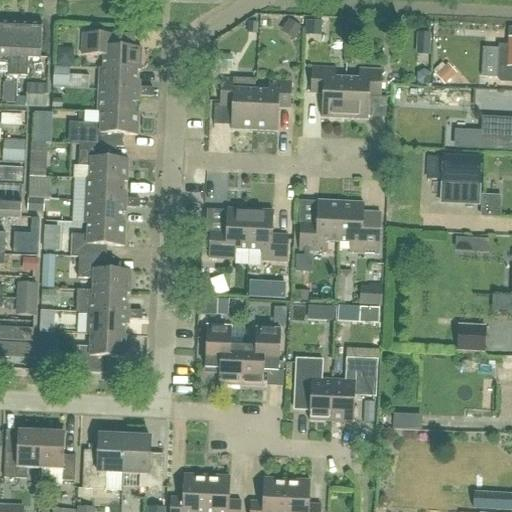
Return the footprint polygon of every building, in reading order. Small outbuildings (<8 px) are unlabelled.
[(7,77),(18,78),(20,24),(0,22),(0,58),(8,59),(7,77)] [(288,22),(282,31),(294,39),(300,30),(288,22)] [(306,23),(306,36),(320,37),(321,24),(306,23)] [(20,24),(18,78),(28,78),(29,59),(41,60),(43,25),(20,24)] [(248,24),(247,33),(257,34),(258,24),(248,24)] [(137,72),(137,73),(140,73),(142,50),(114,49),(114,37),(82,35),(81,57),(103,58),(103,70),(103,71),(137,72)] [(431,36),(417,35),(417,45),(430,46),(431,36)] [(511,40),(508,41),(508,47),(498,47),(498,50),(496,80),(500,84),(511,84),(511,40)] [(483,49),(481,79),(496,80),(498,50),(483,49)] [(217,55),(216,69),(228,70),(229,55),(217,55)] [(55,69),(54,89),(69,89),(70,70),(55,69)] [(322,96),(321,120),(344,121),(346,81),(336,80),(336,70),(311,69),(310,96),(322,96)] [(437,77),(445,86),(453,78),(445,69),(437,77)] [(103,71),(103,70),(99,70),(98,92),(136,94),(136,98),(144,99),(144,90),(136,89),(137,73),(137,72),(103,71)] [(346,81),(344,121),(368,122),(369,98),(381,99),(382,73),(359,71),(359,81),(346,81)] [(417,75),(417,82),(423,86),(429,83),(430,76),(424,72),(417,75)] [(254,133),(256,93),(256,83),(221,81),(220,107),(232,108),(231,132),(254,133)] [(256,93),(254,133),(277,134),(278,110),(290,111),(292,84),(268,83),(268,93),(256,93)] [(2,106),(14,106),(15,87),(3,86),(2,106)] [(47,109),(48,87),(27,86),(26,108),(47,109)] [(144,90),(144,99),(152,99),(153,90),(144,90)] [(135,115),(136,98),(136,94),(98,92),(97,114),(101,115),(101,114),(135,115)] [(54,101),(53,110),(62,111),(62,101),(54,101)] [(138,115),(135,115),(101,114),(101,115),(100,127),(69,125),(68,146),(82,147),(82,148),(114,149),(114,137),(137,138),(138,115)] [(22,127),(23,115),(1,115),(1,126),(22,127)] [(48,132),(49,117),(36,116),(35,131),(48,132)] [(24,163),(25,145),(8,144),(7,163),(24,163)] [(31,147),(30,164),(45,165),(46,148),(31,147)] [(124,184),(127,184),(128,161),(91,160),(87,153),(79,152),(78,168),(90,169),(90,181),(90,182),(124,184)] [(480,186),(482,158),(441,156),(440,184),(480,186)] [(0,169),(0,183),(22,185),(23,171),(0,169)] [(53,180),(30,179),(28,199),(52,201),(53,180)] [(90,182),(90,181),(86,181),(85,203),(123,205),(122,210),(131,210),(131,201),(123,200),(124,184),(90,182)] [(0,220),(20,221),(21,201),(0,199),(0,220)] [(45,201),(28,200),(28,212),(44,213),(45,201)] [(131,201),(131,210),(139,210),(140,201),(131,201)] [(122,227),(122,226),(122,210),(123,205),(85,203),(84,226),(88,226),(88,225),(122,227)] [(339,245),(341,205),(317,204),(316,227),(300,227),(299,253),(327,254),(328,244),(339,245)] [(341,205),(339,245),(349,245),(348,255),(377,256),(377,257),(379,257),(381,216),(364,215),(364,206),(341,205)] [(248,253),(250,213),(227,211),(226,235),(209,234),(208,260),(235,262),(236,252),(248,253)] [(250,213),(248,253),(261,253),(260,263),(287,264),(288,238),(272,237),(273,214),(250,213)] [(37,255),(39,225),(17,224),(15,254),(37,255)] [(125,226),(122,226),(122,227),(88,225),(88,226),(87,238),(72,237),(71,259),(79,260),(79,259),(100,260),(100,248),(124,249),(125,226)] [(53,252),(53,239),(45,239),(44,251),(53,252)] [(473,242),(472,254),(489,255),(489,243),(473,242)] [(108,260),(100,260),(79,259),(79,260),(78,281),(93,281),(92,293),(92,294),(126,295),(126,296),(130,296),(131,273),(107,272),(108,260)] [(37,273),(38,262),(28,261),(28,272),(37,273)] [(217,300),(210,281),(199,280),(199,299),(217,300)] [(37,286),(17,286),(17,301),(36,302),(37,286)] [(381,308),(382,286),(368,286),(368,289),(359,288),(358,307),(381,308)] [(77,292),(76,315),(88,315),(89,294),(89,293),(77,292)] [(51,304),(52,293),(42,293),(41,304),(51,304)] [(92,294),(92,293),(89,293),(89,294),(88,315),(125,317),(125,321),(133,322),(134,313),(125,312),(126,296),(126,295),(92,294)] [(294,294),(293,301),(305,302),(306,294),(294,294)] [(198,316),(216,317),(217,301),(198,300),(198,316)] [(35,318),(36,302),(17,301),(16,317),(35,318)] [(379,327),(380,312),(378,312),(360,311),(360,326),(379,327)] [(134,313),(133,322),(142,322),(142,313),(134,313)] [(124,338),(125,321),(125,317),(88,315),(87,337),(90,337),(124,338)] [(54,323),(44,323),(43,333),(54,333),(54,323)] [(219,374),(219,387),(241,388),(243,347),(230,346),(231,329),(207,328),(205,373),(219,374)] [(484,353),(485,329),(459,328),(458,352),(484,353)] [(231,329),(230,346),(243,347),(244,330),(231,329)] [(20,344),(32,345),(33,332),(21,331),(20,344)] [(243,347),(241,388),(263,389),(264,376),(278,377),(278,366),(280,332),(256,331),(255,348),(243,347)] [(124,338),(90,337),(90,349),(76,349),(75,375),(109,377),(109,360),(127,361),(128,338),(124,338)] [(10,345),(0,344),(0,359),(10,360),(10,345)] [(21,360),(31,361),(32,347),(22,346),(21,360)] [(346,351),(346,362),(350,362),(368,363),(377,363),(378,352),(346,351)] [(55,358),(39,357),(38,373),(54,374),(55,358)] [(309,423),(331,424),(333,383),(322,382),(323,362),(296,361),(293,408),(310,409),(309,423)] [(333,383),(331,424),(353,425),(355,399),(366,399),(376,400),(377,363),(368,363),(346,362),(345,384),(333,383)] [(39,471),(41,435),(18,434),(17,455),(5,455),(4,480),(26,481),(27,471),(39,471)] [(41,435),(39,471),(40,471),(40,485),(62,486),(62,483),(74,484),(76,458),(64,458),(65,436),(41,435)] [(123,476),(124,439),(99,437),(97,461),(83,460),(82,491),(105,492),(106,475),(123,476)] [(124,439),(123,476),(139,477),(139,490),(148,490),(148,494),(162,495),(163,464),(149,463),(151,440),(124,439)] [(106,475),(105,492),(122,493),(122,489),(123,476),(106,475)] [(205,511),(207,478),(183,477),(182,501),(170,500),(169,511),(205,511)] [(207,478),(205,511),(240,511),(241,504),(229,503),(230,480),(207,478)] [(285,511),(287,482),(263,481),(262,505),(250,504),(249,511),(285,511)] [(287,482),(285,511),(320,511),(321,508),(309,507),(310,483),(287,482)] [(511,511),(511,496),(498,496),(489,495),(473,495),(472,511),(494,511),(511,511)]
